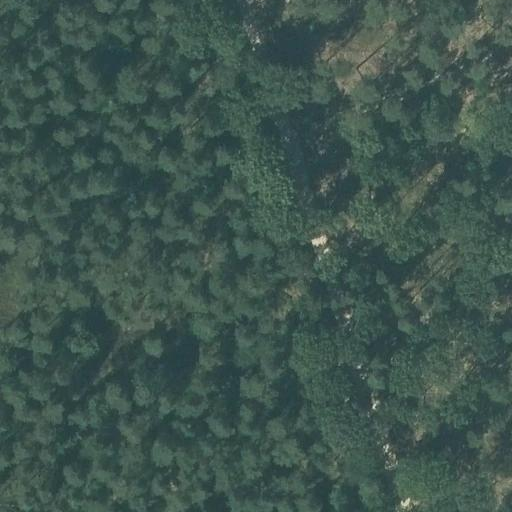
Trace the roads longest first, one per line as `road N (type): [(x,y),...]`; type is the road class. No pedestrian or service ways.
road 1 (track): [(241,0),(407,511)]
road 2 (track): [(511,53),(286,138)]
